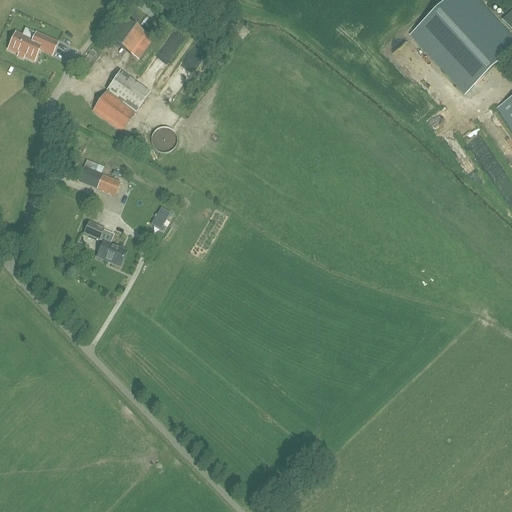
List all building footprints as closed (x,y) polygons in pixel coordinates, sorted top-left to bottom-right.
[(451,0),(412,36),(465,94),(511,51),(511,37),(509,35),(508,36),(475,0),(451,0)] [(216,32),(226,18),(216,10),(205,24),(216,32)] [(511,30),(511,11),(503,20),(511,30)] [(139,60),(153,39),(123,18),(108,39),(139,60)] [(230,24),(239,32),(243,27),(234,20),(230,24)] [(16,34),(8,50),(34,62),(36,56),(38,51),(39,50),(52,55),(57,44),(49,40),(36,34),(33,41),(16,34)] [(101,56),(92,50),(80,66),(89,72),(101,56)] [(490,82),(495,86),(500,81),(496,77),(490,82)] [(122,132),(124,128),(144,101),(115,79),(92,111),(122,132)] [(63,105),(78,117),(87,107),(71,94),(63,105)] [(511,98),(498,109),(511,129),(511,98)] [(443,115),(450,123),(458,116),(451,107),(443,115)] [(439,114),(435,118),(442,125),(446,121),(439,114)] [(168,153),(178,138),(162,128),(152,143),(168,153)] [(469,175),(474,172),(455,138),(449,141),(469,175)] [(96,190),(103,173),(84,165),(77,182),(96,190)] [(115,197),(121,183),(102,176),(97,189),(115,197)] [(161,209),(151,225),(160,231),(170,215),(161,209)] [(89,222),(83,233),(99,240),(104,229),(89,222)] [(120,268),(127,252),(104,242),(97,258),(120,268)]
